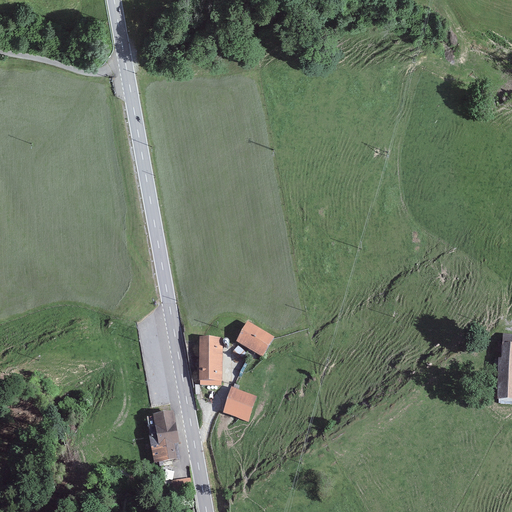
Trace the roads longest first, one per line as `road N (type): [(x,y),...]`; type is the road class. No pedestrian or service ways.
road 1 (secondary): [(125,64),(206,511)]
road 2 (unclassified): [(125,64),(94,73),(0,53)]
